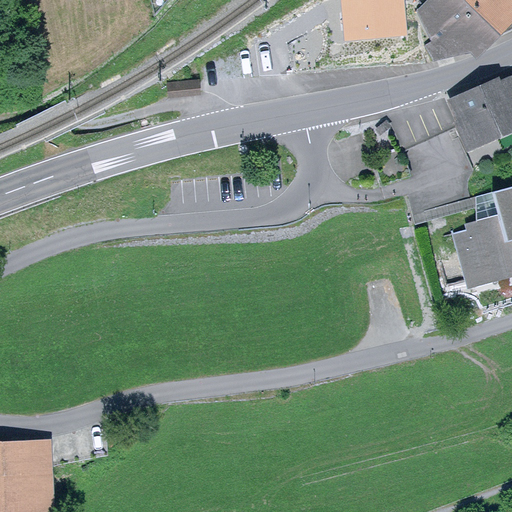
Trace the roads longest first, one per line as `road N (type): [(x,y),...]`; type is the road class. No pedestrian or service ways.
road 1 (residential): [(0,424),(61,423),(171,390),(334,368),(511,320)]
road 2 (residential): [(303,110),(315,171),(300,203),(286,212),(95,232),(0,268)]
road 3 (primary): [(0,196),(138,150),(303,110)]
road 4 (track): [(222,130),(196,105),(180,103),(114,118),(0,117)]
road 5 (primary): [(303,110),(423,85),(511,53)]
road 6 (track): [(27,114),(177,0)]
